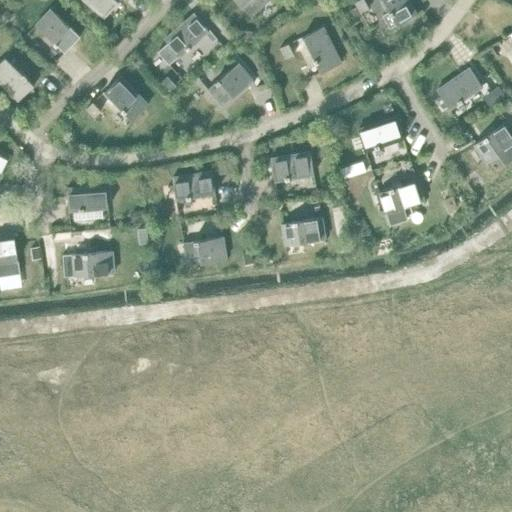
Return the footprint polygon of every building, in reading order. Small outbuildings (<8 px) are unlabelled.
[(85,0),(104,17),(118,0),(85,0)] [(236,0),(252,16),(268,1),(268,0),(236,0)] [(364,0),(356,0),(353,1),(359,12),(368,7),(364,0)] [(382,14),(390,28),(416,14),(408,0),(383,0),(389,11),(382,14)] [(51,9),(35,24),(64,52),(79,36),(51,9)] [(167,42),(160,49),(171,62),(205,32),(209,29),(194,13),(164,39),(167,42)] [(323,26),(303,36),(321,72),(340,62),(323,26)] [(209,29),(205,32),(212,41),(216,38),(209,29)] [(240,38),(252,40),(253,31),(241,29),(240,38)] [(288,43),(278,47),(283,59),(293,54),(288,43)] [(5,56),(0,60),(0,81),(18,99),(34,84),(5,56)] [(237,62),(207,89),(222,105),(252,79),(237,62)] [(470,67),(437,90),(449,108),(482,85),(470,67)] [(120,75),(104,91),(132,119),(148,104),(120,75)] [(167,77),(162,82),(170,90),(176,85),(167,77)] [(498,85),(491,90),(498,100),(505,95),(498,85)] [(92,101),(84,109),(93,117),(101,110),(92,101)] [(396,117),(358,129),(365,150),(403,137),(396,117)] [(505,163),(511,158),(511,128),(507,122),(474,144),(487,162),(499,154),(505,163)] [(0,149),(0,174),(10,155),(0,149)] [(310,152),(271,158),(274,180),(314,173),(310,152)] [(229,157),(217,160),(219,168),(230,166),(229,157)] [(212,171),(172,177),(176,198),(215,192),(212,171)] [(406,219),(402,207),(423,200),(416,179),(379,192),(385,212),(386,212),(390,224),(406,219)] [(106,184),(66,188),(68,209),(108,206),(106,184)] [(342,195),(329,198),(331,207),(344,204),(342,195)] [(452,197),(444,200),(449,211),(456,208),(452,197)] [(131,222),(142,221),(141,209),(134,210),(131,215),(131,222)] [(321,216),(281,223),(285,244),(325,238),(321,216)] [(147,228),(138,229),(140,243),(149,242),(147,228)] [(13,233),(0,235),(0,275),(19,273),(13,233)] [(222,236),(183,242),(186,264),(225,257),(222,236)] [(39,246),(31,248),(33,258),(41,257),(39,246)] [(113,272),(111,250),(62,254),(64,276),(113,272)] [(251,251),(243,252),(245,263),(253,261),(251,251)]
